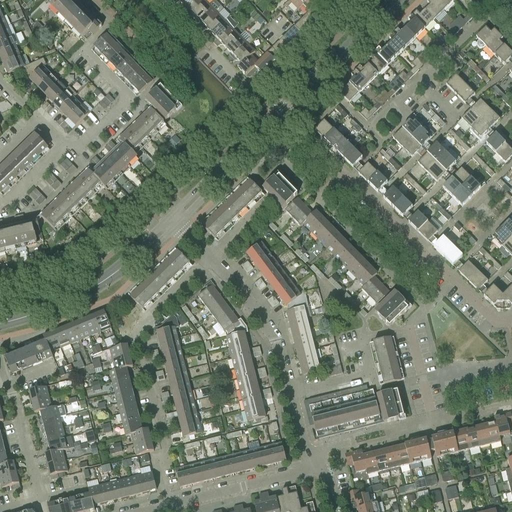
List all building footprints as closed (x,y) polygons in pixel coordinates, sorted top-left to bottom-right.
[(70,0),(49,0),(54,5),(51,8),(81,39),(83,37),(86,41),(92,35),(93,36),(102,27),(98,22),(95,25),(70,0)] [(183,0),(181,3),(184,7),(184,10),(188,10),(199,0),(183,0)] [(188,10),(184,10),(182,12),(187,17),(189,15),(192,15),(196,19),(209,6),(203,0),(199,0),(188,10)] [(207,0),(216,9),(221,6),(215,0),(207,0)] [(288,0),(289,1),(283,6),(286,9),(292,4),(292,3),(290,2),(292,0),(288,0)] [(292,0),(290,2),(292,3),(292,4),(298,10),(302,7),(301,6),(307,0),(292,0)] [(321,0),(307,0),(301,6),(302,7),(309,14),(318,6),(321,9),(324,6),(324,3),(321,0)] [(430,6),(425,10),(435,20),(444,11),(433,0),(428,0),(427,2),(430,6)] [(433,0),(444,11),(453,2),(451,0),(433,0)] [(87,11),(91,15),(96,9),(93,6),(87,11)] [(209,6),(196,19),(199,22),(199,25),(203,25),(204,26),(217,13),(218,15),(224,9),(221,7),(215,12),(209,6)] [(309,14),(300,22),(308,31),(321,18),(316,13),(321,9),(318,6),(309,14)] [(96,9),(91,15),(94,18),(99,13),(96,9)] [(238,17),(241,20),(248,13),(245,10),(238,17)] [(416,12),(412,16),(425,30),(435,20),(425,10),(420,15),(416,12)] [(472,12),(467,16),(471,20),(475,15),(472,12)] [(203,25),(199,25),(197,27),(202,32),(204,30),(207,30),(211,34),(224,21),(218,15),(217,13),(204,26),(203,25)] [(411,24),(406,29),(416,39),(425,30),(412,16),(408,21),(411,24)] [(471,20),(467,16),(463,21),(466,24),(471,20)] [(219,42),(232,29),(233,30),(239,25),(236,22),(235,23),(229,17),(224,21),(211,34),(214,38),(214,41),(218,41),(219,42)] [(300,22),(294,28),(283,38),(291,47),(308,31),(300,22)] [(38,23),(33,28),(37,33),(43,28),(38,23)] [(6,27),(0,30),(0,42),(11,37),(6,27)] [(476,37),(485,47),(499,34),(494,30),(491,33),(486,28),(476,37)] [(232,29),(219,42),(218,41),(214,41),(212,43),(217,48),(219,46),(222,46),(226,49),(239,37),(233,30),(232,29)] [(398,30),(393,35),(406,48),(416,39),(406,29),(401,34),(398,30)] [(453,30),(448,35),(452,38),(457,34),(453,30)] [(247,31),(242,34),(246,41),(251,37),(247,31)] [(499,34),(485,47),(494,57),(504,47),(499,42),(503,39),(499,34)] [(107,35),(99,43),(93,48),(101,56),(107,51),(114,44),(111,41),(112,40),(107,35)] [(392,42),(387,47),(397,57),(406,48),(393,35),(389,39),(392,42)] [(452,38),(448,35),(444,39),(447,43),(452,38)] [(11,37),(0,42),(0,53),(15,47),(11,37)] [(239,37),(226,49),(229,53),(229,56),(233,56),(234,57),(247,44),(248,46),(254,40),(251,38),(246,43),(239,37)] [(283,38),(272,49),(267,54),(275,63),(291,47),(283,38)] [(114,44),(107,51),(101,56),(109,64),(114,59),(123,51),(118,46),(117,47),(114,44)] [(233,56),(229,56),(227,58),(232,63),(234,61),(238,61),(241,65),(251,56),(255,52),(248,46),(247,44),(234,57),(233,56)] [(15,47),(0,53),(0,56),(3,64),(20,57),(15,47)] [(379,49),(374,53),(387,66),(397,57),(387,47),(382,52),(379,49)] [(511,58),(511,54),(504,47),(494,57),(504,66),(511,58)] [(434,49),(430,53),(433,57),(438,52),(434,49)] [(123,51),(114,59),(109,64),(116,72),(122,66),(129,60),(126,57),(127,55),(123,51)] [(458,55),(463,60),(466,57),(461,52),(458,55)] [(378,76),(387,66),(374,53),(370,57),(373,61),(368,66),(378,76)] [(433,57),(430,53),(425,58),(428,61),(433,57)] [(262,75),(275,63),(267,54),(258,63),(250,72),(253,75),(257,71),(262,75)] [(251,56),(241,65),(237,68),(247,78),(250,78),(253,75),(250,72),(258,63),(251,56)] [(20,57),(3,64),(8,75),(22,68),(24,68),(20,57)] [(24,73),(30,79),(30,80),(38,88),(50,75),(43,68),(46,65),(43,59),(24,68),(22,68),(24,73)] [(129,60),(122,66),(116,72),(124,80),(129,74),(138,66),(133,61),(132,63),(129,60)] [(467,64),(472,69),(475,66),(470,61),(467,64)] [(138,66),(129,74),(124,80),(131,87),(137,82),(144,75),(141,72),(142,71),(138,66)] [(360,67),(355,72),(368,85),(378,76),(368,66),(363,71),(360,67)] [(480,71),(475,66),(472,69),(476,74),(480,71)] [(415,67),(411,72),(414,75),(419,70),(415,67)] [(480,71),(476,74),(481,79),(484,76),(480,71)] [(354,79),(349,84),(359,94),(368,85),(355,72),(351,76),(354,79)] [(409,80),(414,75),(411,72),(406,76),(409,80)] [(50,75),(38,88),(45,96),(58,83),(50,75)] [(144,75),(137,82),(131,87),(139,95),(153,82),(148,77),(147,78),(144,75)] [(446,85),(455,95),(465,85),(456,76),(446,85)] [(489,81),(484,76),(481,79),(486,84),(489,81)] [(58,83),(45,96),(53,103),(65,91),(58,83)] [(359,94),(349,84),(339,94),(349,104),(359,94)] [(397,85),(392,90),(395,93),(400,89),(397,85)] [(475,95),(465,85),(455,95),(465,105),(475,95)] [(491,90),(496,94),(500,91),(495,86),(491,90)] [(29,96),(35,90),(32,87),(26,93),(29,96)] [(60,111),(73,99),(77,95),(69,87),(65,91),(53,103),(60,111)] [(179,106),(161,88),(161,87),(146,102),(165,122),(176,111),(175,110),(179,106)] [(38,94),(35,90),(29,96),(32,99),(38,94)] [(391,98),(395,93),(392,90),(387,95),(391,98)] [(504,96),(500,91),(496,94),(501,99),(504,96)] [(104,111),(114,101),(108,95),(98,105),(104,111)] [(509,101),(504,96),(501,99),(506,104),(509,101)] [(73,99),(60,111),(68,119),(80,106),(73,99)] [(480,101),(471,110),(480,120),(490,110),(480,101)] [(44,111),(50,106),(47,103),(41,108),(44,111)] [(378,104),(373,108),(376,112),(381,107),(378,104)] [(431,110),(426,105),(422,109),(427,114),(431,110)] [(53,109),(50,106),(44,111),(48,115),(53,109)] [(76,127),(86,117),(88,114),(80,106),(68,119),(76,127)] [(340,115),(343,111),(338,107),(335,110),(340,115)] [(372,116),(376,112),(373,108),(368,113),(372,116)] [(165,126),(152,112),(150,110),(118,141),(123,146),(92,176),(87,171),(71,187),(73,189),(58,203),(56,201),(40,217),(56,233),(102,187),(105,190),(137,159),(134,156),(165,126)] [(461,119),(471,129),(480,120),(471,110),(461,119)] [(499,120),(490,110),(480,120),(490,129),(499,120)] [(348,116),(343,111),(340,115),(344,119),(348,116)] [(412,139),(425,126),(415,116),(402,129),(412,139)] [(60,127),(65,122),(62,118),(56,124),(60,127)] [(445,125),(440,120),(437,123),(442,128),(445,125)] [(490,129),(480,120),(471,129),(480,139),(490,129)] [(314,131),(324,141),(334,131),(324,121),(314,131)] [(349,124),(354,129),(357,125),(352,121),(349,124)] [(68,125),(65,122),(60,127),(63,130),(68,125)] [(362,130),(357,125),(354,129),(359,134),(362,130)] [(412,139),(421,148),(434,135),(425,126),(412,139)] [(393,139),(402,148),(412,139),(402,129),(393,139)] [(0,193),(1,195),(39,157),(48,149),(42,143),(46,139),(36,130),(32,134),(35,137),(0,170),(0,193)] [(447,134),(452,139),(455,135),(454,134),(450,130),(447,134)] [(334,131),(324,141),(329,145),(326,149),(330,153),(343,140),(334,131)] [(458,131),(454,134),(455,135),(460,140),(463,136),(458,131)] [(460,140),(455,135),(452,139),(457,143),(460,140)] [(486,144),(495,154),(505,144),(496,135),(486,144)] [(371,139),(368,143),(373,147),(376,144),(371,139)] [(421,148),(412,139),(402,148),(412,158),(421,148)] [(343,140),(330,153),(334,157),(338,154),(343,159),(352,149),(343,140)] [(465,145),(460,140),(457,143),(462,148),(465,145)] [(111,142),(108,145),(113,151),(116,148),(111,142)] [(511,156),(511,151),(505,144),(495,154),(505,164),(511,156)] [(113,151),(108,145),(104,149),(109,154),(113,151)] [(436,145),(427,154),(437,164),(446,154),(436,145)] [(470,150),(465,145),(462,148),(466,153),(470,150)] [(352,149),(343,159),(352,168),(362,159),(352,149)] [(378,153),(383,158),(387,155),(382,150),(378,153)] [(417,164),(427,173),(437,164),(427,154),(417,164)] [(456,164),(446,154),(437,164),(446,173),(456,164)] [(391,159),(387,155),(383,158),(388,163),(391,159)] [(472,159),(477,163),(480,160),(475,155),(472,159)] [(100,163),(95,157),(92,160),(97,166),(100,163)] [(77,170),(66,159),(60,166),(70,176),(77,170)] [(396,164),(391,159),(388,163),(393,167),(396,164)] [(97,166),(92,160),(89,164),(94,169),(97,166)] [(485,165),(480,160),(477,163),(482,168),(485,165)] [(358,174),(368,184),(378,174),(368,164),(358,174)] [(401,169),(396,164),(393,167),(398,172),(401,169)] [(446,173),(437,164),(427,173),(437,183),(446,173)] [(485,165),(482,168),(486,173),(490,170),(485,165)] [(461,169),(452,179),(461,188),(471,179),(461,169)] [(494,174),(490,170),(486,173),(491,178),(494,174)] [(61,185),(51,174),(45,181),(55,191),(61,185)] [(378,174),(368,184),(377,193),(387,183),(378,174)] [(404,178),(408,183),(412,179),(407,175),(404,178)] [(274,179),(263,190),(283,210),(297,195),(279,176),(275,180),(274,179)] [(239,186),(242,190),(254,202),(262,194),(247,179),(239,186)] [(416,184),(412,179),(408,183),(413,187),(416,184)] [(442,188),(452,198),(461,188),(452,179),(442,188)] [(481,188),(471,179),(461,188),(471,198),(481,188)] [(497,183),(502,188),(505,185),(500,180),(497,183)] [(416,184),(413,187),(418,192),(421,189),(416,184)] [(254,202),(242,190),(239,186),(231,194),(246,210),(254,202)] [(471,198),(461,188),(452,198),(462,208),(471,198)] [(393,208),(402,198),(393,189),(383,199),(393,208)] [(426,194),(421,189),(418,192),(423,197),(426,194)] [(46,200),(44,198),(36,190),(29,196),(39,206),(46,200)] [(246,210),(231,194),(223,202),(226,205),(239,217),(246,210)] [(403,218),(412,208),(402,198),(393,208),(403,218)] [(285,212),(292,220),(305,207),(297,199),(285,212)] [(428,203),(433,207),(437,204),(432,199),(428,203)] [(239,217),(226,205),(223,202),(215,209),(217,211),(231,225),(239,217)] [(437,204),(433,207),(438,212),(441,209),(437,204)] [(313,215),(305,207),(292,220),(300,228),(303,225),(313,215)] [(217,211),(215,209),(208,217),(223,232),(231,225),(217,211)] [(441,209),(438,212),(443,217),(446,214),(441,209)] [(316,212),(313,215),(303,225),(311,233),(324,220),(316,212)] [(418,233),(428,223),(418,213),(408,223),(418,233)] [(451,218),(446,214),(443,217),(448,222),(451,218)] [(223,232),(208,217),(200,225),(210,235),(215,240),(223,232)] [(0,252),(37,243),(37,242),(43,240),(41,232),(40,232),(36,219),(31,221),(32,225),(0,232),(0,252)] [(511,219),(502,228),(511,238),(511,237),(511,219)] [(331,228),(324,220),(311,233),(318,240),(331,228)] [(428,242),(437,232),(428,223),(418,233),(428,242)] [(272,224),(269,227),(274,232),(277,229),(272,224)] [(453,227),(458,232),(462,229),(457,224),(453,227)] [(339,236),(331,228),(318,240),(326,248),(339,236)] [(511,238),(502,228),(492,238),(502,248),(511,238)] [(283,235),(280,238),(285,243),(288,240),(283,235)] [(339,236),(326,248),(333,256),(346,244),(339,236)] [(443,257),(453,248),(443,238),(433,248),(443,257)] [(471,238),(468,242),(473,246),(476,243),(471,238)] [(511,256),(511,238),(502,248),(511,257),(511,256)] [(293,245),(288,240),(285,243),(290,248),(293,245)] [(247,254),(253,263),(268,253),(261,244),(247,254)] [(354,251),(346,244),(333,256),(341,264),(354,251)] [(299,251),(298,250),(295,253),(300,258),(303,255),(306,252),(302,248),(299,251)] [(453,248),(443,257),(453,267),(462,257),(453,248)] [(174,249),(166,257),(182,273),(190,265),(174,249)] [(478,252),(483,257),(487,253),(482,249),(478,252)] [(361,259),(354,251),(341,264),(349,271),(361,259)] [(268,253),(253,263),(260,272),(274,261),(268,253)] [(487,253),(483,257),(488,262),(491,258),(487,253)] [(308,261),(303,255),(300,258),(305,264),(308,261)] [(182,273),(166,257),(159,265),(160,266),(174,280),(182,273)] [(496,263),(491,258),(488,262),(493,266),(496,263)] [(369,267),(361,259),(349,271),(356,279),(369,267)] [(274,261),(260,272),(266,281),(281,270),(274,261)] [(242,267),(244,270),(250,266),(248,262),(242,267)] [(458,272),(468,282),(478,272),(468,263),(458,272)] [(501,268),(496,263),(493,266),(498,271),(501,268)] [(174,280),(160,266),(159,265),(151,272),(154,275),(166,288),(174,280)] [(313,265),(310,269),(315,274),(318,271),(313,265)] [(250,266),(244,270),(247,274),(253,269),(250,266)] [(377,275),(369,267),(356,279),(364,287),(373,278),(374,278),(377,275)] [(281,270),(266,281),(273,289),(287,279),(281,270)] [(323,276),(318,271),(315,274),(320,279),(323,276)] [(154,275),(151,272),(143,280),(145,281),(158,295),(166,288),(154,275)] [(478,272),(468,282),(478,292),(487,282),(478,272)] [(331,278),(328,281),(333,286),(336,283),(331,278)] [(381,286),(374,278),(373,278),(364,287),(361,290),(369,298),(381,286)] [(287,279),(273,289),(279,298),(293,287),(287,279)] [(143,280),(135,287),(139,290),(151,303),(158,295),(145,281),(143,280)] [(254,284),(257,288),(263,283),(260,280),(254,284)] [(198,297),(204,307),(219,296),(212,287),(214,286),(211,282),(204,286),(207,291),(198,297)] [(266,287),(263,283),(257,288),(260,291),(266,287)] [(341,289),(336,283),(333,286),(338,292),(341,289)] [(389,294),(381,286),(369,298),(376,306),(389,294)] [(139,290),(135,287),(127,295),(143,311),(151,303),(139,290)] [(293,287),(279,298),(286,307),(287,306),(300,296),(293,287)] [(493,287),(484,297),(497,310),(503,310),(503,297),(493,287)] [(509,310),(511,306),(511,287),(503,297),(503,310),(509,310)] [(300,296),(287,306),(288,312),(304,308),(304,309),(308,307),(305,296),(303,293),(300,296)] [(346,293),(343,296),(348,301),(351,298),(346,293)] [(389,328),(408,310),(404,306),(406,304),(395,294),(375,313),(389,328)] [(225,305),(219,296),(204,307),(211,315),(225,305)] [(267,301),(270,305),(276,300),(273,297),(267,301)] [(356,303),(351,298),(348,301),(353,307),(356,303)] [(276,300),(270,305),(273,308),(279,304),(276,300)] [(232,313),(225,305),(211,315),(217,324),(232,313)] [(185,307),(182,310),(188,317),(191,315),(185,307)] [(304,308),(288,312),(287,312),(290,323),(307,318),(304,309),(304,308)] [(96,313),(93,314),(101,333),(111,328),(104,312),(97,315),(96,313)] [(238,322),(232,313),(217,324),(224,333),(226,332),(225,332),(238,322)] [(90,317),(84,320),(91,337),(101,333),(93,314),(90,316),(90,317)] [(157,333),(160,343),(177,339),(174,329),(179,328),(176,319),(173,315),(160,328),(154,329),(155,334),(157,333)] [(197,323),(191,315),(188,317),(193,325),(197,323)] [(307,318),(290,323),(292,333),(309,329),(307,318)] [(76,321),(73,323),(81,341),(91,337),(84,320),(77,323),(76,321)] [(238,322),(225,332),(226,332),(227,334),(228,337),(228,338),(244,334),(248,333),(246,328),(240,320),(238,322)] [(70,325),(64,328),(70,345),(81,341),(73,323),(70,324),(70,325)] [(56,329),(53,331),(60,349),(70,345),(64,328),(57,331),(56,329)] [(309,329),(292,333),(295,344),(312,339),(309,329)] [(43,337),(45,342),(49,349),(48,350),(50,354),(51,353),(60,349),(53,331),(49,332),(50,334),(43,337)] [(228,338),(228,337),(227,338),(229,349),(246,344),(244,334),(228,338)] [(392,338),(380,341),(373,343),(375,354),(383,352),(392,350),(391,346),(393,345),(392,338)] [(177,339),(160,343),(163,354),(180,350),(177,339)] [(312,339),(295,344),(297,354),(315,350),(312,339)] [(38,343),(35,344),(42,363),(53,358),(51,353),(50,354),(48,350),(49,349),(45,342),(39,344),(38,343)] [(32,347),(26,350),(32,367),(42,363),(35,344),(32,346),(32,347)] [(246,344),(229,349),(232,359),(249,355),(246,344)] [(109,350),(112,361),(131,356),(131,353),(129,353),(127,345),(109,350)] [(32,367),(26,350),(19,353),(18,351),(15,352),(22,371),(32,367)] [(180,350),(163,354),(165,364),(182,360),(180,350)] [(315,350),(297,354),(300,365),(317,360),(315,350)] [(392,350),(383,352),(375,354),(378,365),(386,363),(397,360),(395,354),(393,354),(392,350)] [(22,371),(15,352),(12,354),(12,355),(5,358),(12,375),(22,371)] [(249,355),(232,359),(235,370),(252,365),(249,355)] [(131,356),(112,361),(115,371),(127,368),(127,369),(133,368),(131,360),(132,360),(131,356)] [(182,360),(165,364),(168,375),(185,371),(182,360)] [(317,360),(300,365),(303,376),(320,371),(317,360)] [(397,360),(386,363),(378,365),(381,375),(398,371),(397,367),(399,366),(397,360)] [(252,365),(235,370),(237,380),(254,376),(252,365)] [(327,370),(329,378),(342,374),(340,366),(327,370)] [(115,371),(109,372),(112,383),(131,378),(130,375),(129,375),(127,369),(127,368),(115,371)] [(185,371),(168,375),(170,386),(188,381),(185,371)] [(402,381),(401,375),(399,375),(398,371),(381,375),(383,386),(402,381)] [(254,376),(237,380),(240,391),(257,386),(254,376)] [(131,378),(112,383),(115,394),(132,389),(130,382),(132,382),(131,378)] [(188,381),(170,386),(173,396),(190,392),(188,381)] [(257,386),(240,391),(242,401),(260,397),(257,386)] [(308,401),(303,402),(310,427),(314,426),(315,429),(312,430),(315,442),(318,441),(318,438),(323,436),(381,422),(377,406),(373,391),(368,392),(367,387),(367,386),(350,390),(308,401)] [(29,400),(30,403),(49,398),(46,387),(29,392),(31,399),(29,400)] [(132,389),(115,394),(117,405),(137,400),(136,396),(134,397),(132,389)] [(190,392),(173,396),(176,407),(193,403),(190,392)] [(377,397),(379,405),(384,424),(399,420),(398,418),(404,417),(397,392),(377,397)] [(260,397),(242,401),(245,412),(262,407),(260,397)] [(49,398),(30,403),(31,407),(32,406),(34,414),(40,412),(52,409),(52,408),(49,398)] [(137,400),(117,405),(120,415),(138,411),(136,404),(137,403),(137,400)] [(193,403),(176,407),(178,417),(195,413),(193,403)] [(57,407),(52,408),(52,409),(40,412),(42,421),(40,421),(41,423),(60,418),(66,416),(63,406),(57,407)] [(262,407),(245,412),(248,422),(260,419),(265,418),(262,407)] [(140,420),(138,411),(120,415),(123,426),(142,421),(142,419),(140,420)] [(195,413),(178,417),(181,428),(198,423),(195,413)] [(494,418),(495,423),(499,438),(510,435),(508,427),(511,425),(511,418),(511,414),(494,418)] [(62,428),(60,418),(41,423),(41,424),(43,424),(45,433),(62,428)] [(143,432),(143,431),(141,425),(141,422),(142,422),(142,421),(123,426),(125,437),(131,435),(143,432)] [(487,421),(484,422),(490,445),(501,443),(499,438),(495,423),(488,425),(487,421)] [(481,426),(474,428),(479,448),(490,445),(484,422),(481,423),(481,426)] [(198,423),(181,428),(184,439),(182,439),(183,443),(190,442),(189,437),(201,434),(198,423)] [(479,448),(474,428),(470,429),(469,426),(463,427),(469,451),(479,448)] [(453,434),(453,436),(454,436),(458,453),(469,451),(463,427),(460,428),(460,432),(453,434)] [(65,439),(62,428),(45,433),(47,442),(46,442),(46,444),(65,439)] [(153,440),(152,439),(151,439),(148,430),(143,431),(143,432),(131,435),(133,445),(153,440)] [(437,435),(438,437),(432,439),(432,441),(430,442),(427,442),(426,440),(420,442),(419,439),(415,440),(416,445),(411,446),(411,444),(405,445),(406,448),(405,448),(410,465),(431,460),(430,453),(432,452),(435,452),(436,459),(458,453),(454,436),(453,436),(453,434),(447,435),(448,437),(443,438),(442,433),(437,435)] [(74,448),(71,437),(65,439),(46,444),(46,445),(48,445),(50,453),(50,454),(62,451),(74,448)] [(154,452),(152,444),(151,442),(153,442),(153,440),(133,445),(136,456),(154,452)] [(281,444),(270,447),(275,464),(286,461),(281,444)] [(397,444),(393,445),(399,468),(410,465),(405,448),(406,448),(405,445),(397,447),(397,444)] [(391,449),(383,451),(388,471),(399,468),(393,445),(390,446),(391,449)] [(270,447),(260,450),(264,467),(275,464),(270,447)] [(376,449),(372,450),(378,473),(388,471),(383,451),(376,453),(376,449)] [(260,450),(250,452),(254,469),(264,467),(260,450)] [(370,454),(363,456),(366,471),(367,476),(378,473),(372,450),(369,451),(370,454)] [(65,461),(62,451),(50,454),(50,453),(45,455),(47,464),(45,465),(46,466),(65,461)] [(355,474),(366,471),(363,456),(362,451),(345,455),(348,467),(353,465),(355,474)] [(250,452),(239,455),(243,472),(254,469),(250,452)] [(0,466),(8,464),(7,457),(6,455),(8,455),(7,453),(0,455),(0,466)] [(239,455),(229,458),(233,475),(243,472),(239,455)] [(229,458),(218,460),(222,477),(233,475),(229,458)] [(218,460),(207,463),(212,480),(222,477),(218,460)] [(58,479),(57,475),(68,472),(65,461),(46,466),(46,467),(48,467),(51,481),(58,479)] [(16,472),(16,470),(14,462),(8,464),(0,466),(0,477),(18,473),(18,472),(16,472)] [(207,463),(197,466),(201,483),(212,480),(207,463)] [(197,466),(186,468),(191,485),(201,483),(197,466)] [(180,488),(191,485),(186,468),(176,471),(180,488)] [(454,481),(452,472),(441,474),(443,482),(444,483),(454,481)] [(20,488),(17,477),(17,475),(18,474),(18,473),(0,477),(0,482),(2,489),(12,486),(13,490),(20,488)] [(156,490),(152,473),(141,476),(146,495),(147,495),(147,493),(156,490)] [(146,495),(141,476),(131,478),(135,496),(144,494),(145,495),(146,495)] [(437,484),(435,476),(424,478),(427,488),(436,485),(437,484)] [(135,496),(131,478),(120,481),(125,500),(126,500),(126,498),(135,496)] [(424,478),(413,481),(416,491),(427,488),(424,478)] [(125,500),(120,481),(109,484),(114,501),(123,499),(124,500),(125,500)] [(114,501),(109,484),(99,486),(104,505),(105,505),(105,503),(114,501)] [(104,505),(99,486),(88,489),(89,494),(91,500),(92,504),(93,506),(102,504),(102,506),(104,505)] [(296,511),(301,511),(301,510),(295,487),(282,490),(283,497),(276,499),(276,498),(275,498),(278,511),(296,511)] [(458,498),(455,487),(446,489),(445,491),(447,501),(458,498)] [(352,510),(357,509),(372,505),(369,494),(361,496),(360,490),(348,493),(352,510)] [(442,502),(440,492),(438,491),(428,494),(431,505),(442,502)] [(268,493),(263,494),(267,511),(278,511),(275,498),(269,499),(268,493)] [(92,504),(91,500),(89,494),(79,497),(82,506),(83,511),(93,511),(95,511),(93,506),(92,504)] [(256,511),(267,511),(263,494),(259,496),(260,501),(254,503),(256,511)] [(83,511),(82,506),(79,497),(69,500),(69,501),(71,509),(71,511),(83,511)] [(71,511),(71,509),(69,501),(69,500),(58,502),(61,511),(60,511),(71,511)] [(60,511),(61,511),(58,502),(47,505),(49,511),(60,511)] [(314,511),(313,503),(306,505),(307,509),(301,510),(301,511),(296,511),(314,511)] [(357,509),(358,511),(379,511),(377,503),(372,505),(357,509)]
